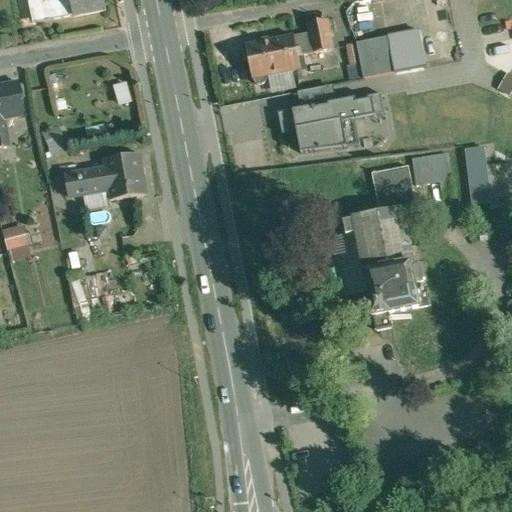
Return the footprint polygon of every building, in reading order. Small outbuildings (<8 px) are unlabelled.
[(34,0),(40,24),(75,17),(71,0),(34,0)] [(104,0),(71,0),(75,17),(107,11),(104,0)] [(295,36),(247,46),(253,80),(254,82),(255,83),(257,85),(259,85),(261,86),(262,85),(264,84),(266,83),(266,81),(267,79),(266,77),(301,70),(298,57),(334,50),(328,20),(309,24),(310,34),(295,37),(295,36)] [(388,37),(357,44),(363,80),(395,74),(388,37)] [(356,44),(346,46),(350,65),(360,64),(356,44)] [(511,96),(511,75),(508,74),(502,93),(511,96)] [(16,86),(0,88),(0,150),(9,149),(3,122),(23,118),(20,102),(23,99),(21,89),(17,88),(16,86)] [(299,114),(270,119),(276,153),(291,150),(294,169),(362,164),(357,134),(388,128),(382,96),(338,104),(335,91),(296,97),(299,114)] [(60,130),(45,136),(53,156),(68,151),(60,130)] [(485,149),(466,152),(472,204),(491,202),(485,149)] [(141,155),(105,161),(106,170),(97,172),(97,173),(79,176),(79,175),(65,177),(66,178),(69,199),(103,193),(104,196),(110,195),(111,202),(148,196),(141,155)] [(448,156),(413,161),(418,187),(440,184),(443,202),(455,200),(448,156)] [(77,165),(60,168),(62,179),(66,178),(65,177),(79,175),(77,165)] [(409,168),(372,175),(381,216),(381,217),(402,213),(417,210),(409,168)] [(381,216),(356,221),(357,222),(345,225),(348,238),(357,236),(366,275),(365,275),(369,294),(371,294),(372,300),(370,301),(369,303),(367,304),(364,308),(366,315),(370,318),(372,318),(372,320),(375,319),(389,316),(431,307),(426,288),(415,290),(414,285),(423,283),(423,281),(425,281),(422,265),(420,266),(420,265),(413,266),(410,249),(409,249),(402,213),(381,217),(381,216)] [(26,226),(4,232),(13,263),(36,257),(26,226)] [(389,316),(375,319),(378,334),(392,331),(389,316)]
